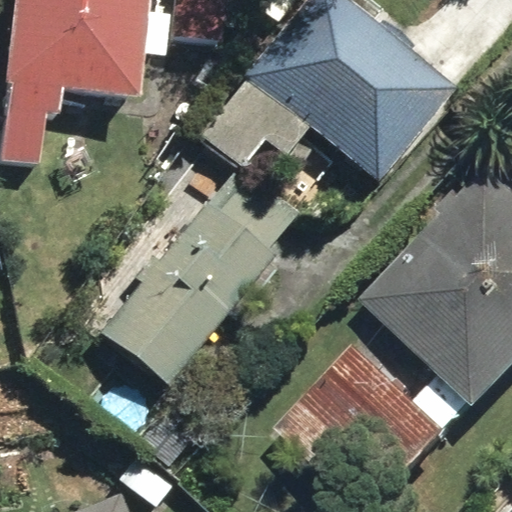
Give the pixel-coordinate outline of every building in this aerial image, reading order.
[(126,30),(127,0),(0,0),(0,171),(27,173),(31,111),(120,116),(123,77),(147,79),(150,32),(126,30)] [(371,19),(349,0),(321,0),(189,144),(229,181),(251,157),(271,176),(296,149),(353,201),(434,114),(353,38),(371,19)] [(425,387),(461,420),(511,366),(511,203),(475,169),(343,309),(425,387)] [(286,234),(229,181),(83,340),(151,402),(264,279),(253,270),(286,234)] [(402,411),(344,356),(261,444),(333,511),(375,511),(461,420),(425,387),(402,411)] [(111,511),(108,503),(85,511),(111,511)]
